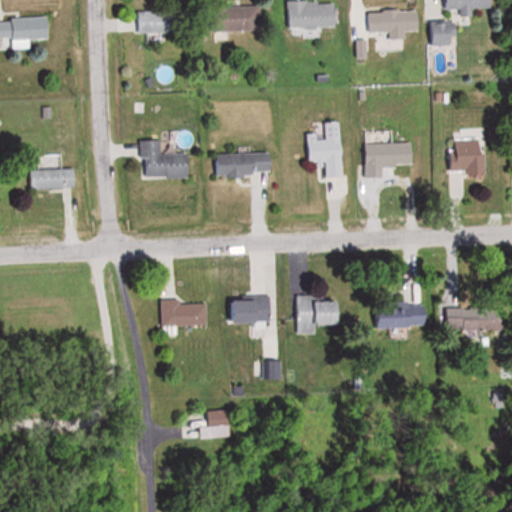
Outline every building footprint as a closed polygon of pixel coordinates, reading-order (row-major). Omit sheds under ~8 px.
[(435,0),(436,11),(454,10),(455,17),(465,17),(465,10),(482,9),(481,0),(435,0)] [(280,3),(280,31),(329,31),(329,3),(280,3)] [(209,6),(210,32),(254,31),(254,5),(209,6)] [(131,35),(173,35),(173,11),(131,11),(131,35)] [(381,33),(381,40),(399,40),(399,32),(412,32),(412,12),(362,12),(362,33),(381,33)] [(41,17),(0,18),(0,41),(42,40),(41,17)] [(422,47),(449,47),(449,22),(422,22),(422,47)] [(337,177),(334,123),(317,124),(318,136),(300,137),(301,164),(319,163),(320,178),(337,177)] [(479,140),(444,140),(444,175),(479,175),(479,140)] [(155,155),(155,142),(137,142),(137,179),(183,179),(183,155),(155,155)] [(408,167),(407,145),(359,146),(359,179),(377,179),(377,167),(408,167)] [(250,187),(266,186),(265,155),(208,155),(208,178),(250,178),(250,187)] [(69,170),(24,170),(24,189),(69,189),(69,170)] [(291,334),(310,334),(310,326),(327,326),(327,296),(291,297),(291,334)] [(266,323),(266,297),(221,297),(221,323),(266,323)] [(154,301),(154,326),(200,326),(200,304),(174,304),(174,301),(154,301)] [(421,328),(420,303),(364,304),(364,329),(421,328)] [(440,331),(498,332),(499,309),(440,309),(440,331)] [(221,438),(221,426),(192,426),(192,438),(221,438)]
